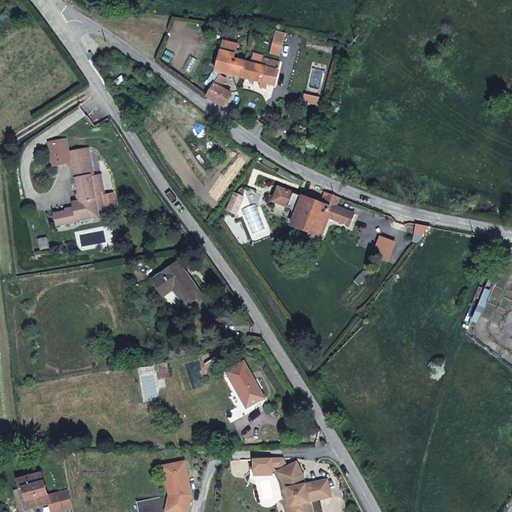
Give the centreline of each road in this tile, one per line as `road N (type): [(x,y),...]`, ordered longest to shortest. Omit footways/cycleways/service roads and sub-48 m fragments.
road 1 (unclassified): [(43,0),(285,348),(374,511)]
road 2 (unclassified): [(54,0),(328,181),(375,200),(511,231)]
